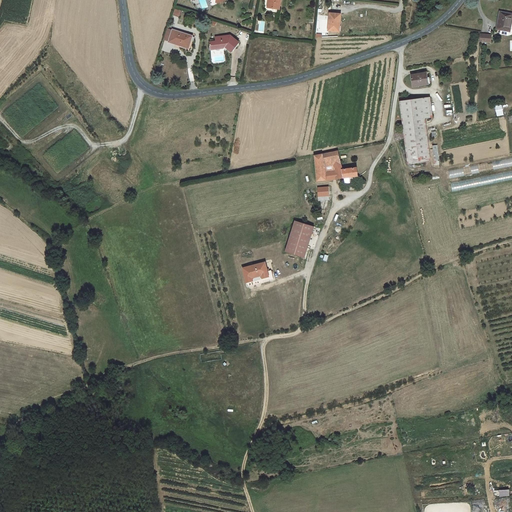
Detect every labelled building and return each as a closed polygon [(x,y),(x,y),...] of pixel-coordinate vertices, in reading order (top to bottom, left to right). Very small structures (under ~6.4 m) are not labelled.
[(179,17),(181,10),(175,8),(173,15),(179,17)] [(343,28),(344,11),(332,10),(331,27),(343,28)] [(505,17),(504,13),(501,13),(499,30),(503,31),(502,35),(510,36),(511,32),(511,30),(511,14),(509,14),(509,17),(505,17)] [(172,39),(176,27),(170,25),(166,37),(172,39)] [(183,42),(191,45),(194,34),(176,27),(172,39),(183,42)] [(481,39),(492,40),(492,33),(481,32),(481,36),(481,39)] [(232,36),(231,36),(231,33),(218,35),(218,39),(212,40),(213,46),(222,46),(223,44),(226,44),(227,43),(230,45),(234,49),(241,40),(233,33),(232,36)] [(414,74),(416,86),(429,83),(427,72),(414,74)] [(403,101),(412,163),(434,160),(429,117),(436,115),(433,97),(403,101)] [(497,117),(504,115),(502,104),(495,106),(497,117)] [(316,153),(319,179),(346,175),(347,182),(361,180),(360,173),(359,166),(345,168),(340,149),(316,153)] [(320,186),(321,193),(321,198),(331,197),(330,185),(320,186)] [(316,225),(297,219),(287,249),(306,255),(316,225)] [(275,276),(273,268),(269,269),(267,260),(245,266),(250,285),(271,279),(271,277),(275,276)]
